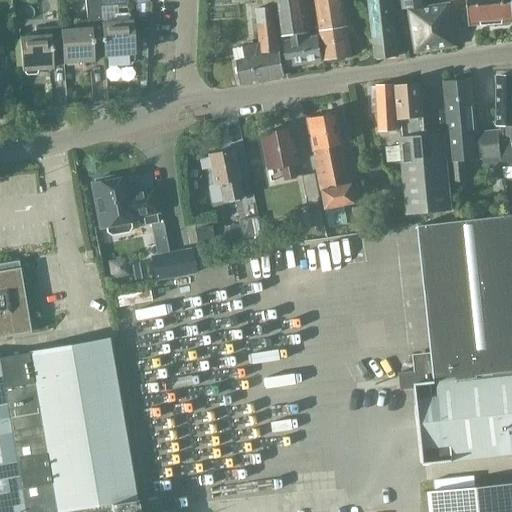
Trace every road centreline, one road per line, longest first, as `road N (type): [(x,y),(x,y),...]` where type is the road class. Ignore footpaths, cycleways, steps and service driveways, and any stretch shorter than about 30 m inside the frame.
road 1 (unclassified): [(183,99),(219,101),(511,55)]
road 2 (unclassified): [(20,153),(151,116),(183,99)]
road 3 (unclassified): [(47,314),(20,153)]
